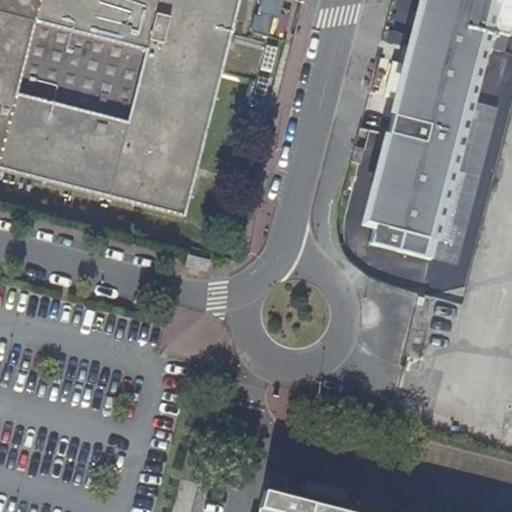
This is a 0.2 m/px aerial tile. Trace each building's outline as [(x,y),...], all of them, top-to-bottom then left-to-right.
[(238,2),(229,0),(0,0),(0,170),(182,218),(238,2)] [(511,0),(413,0),(351,229),(425,250),(481,37),(499,43),(508,10),(511,10),(511,0)] [(277,4),(263,1),(259,17),(273,20),(277,4)] [(211,262),(189,257),(186,268),(208,273),(211,262)] [(309,511),(263,498),(259,511),(309,511)]
